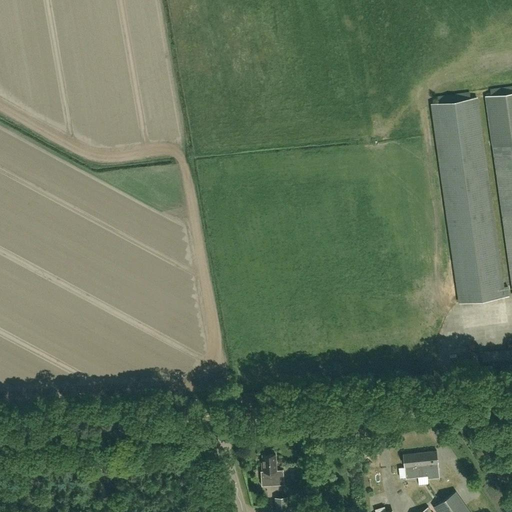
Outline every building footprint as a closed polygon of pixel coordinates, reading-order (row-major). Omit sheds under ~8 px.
[(511,91),(485,95),(492,144),(511,288),(511,91)] [(460,302),(504,296),(476,97),(432,104),(460,302)] [(416,465),(417,465),(418,476),(428,475),(428,470),(437,469),(436,463),(438,463),(437,450),(415,452),(416,465)] [(406,478),(418,476),(417,465),(416,465),(415,452),(403,454),(405,466),(406,478)] [(262,462),(262,470),(261,470),(262,485),(284,484),(283,469),(276,470),(275,454),(262,455),(263,462),(262,462)] [(433,507),(436,511),(470,511),(455,491),(433,507)] [(276,511),(287,511),(287,497),(276,497),(276,511)]
